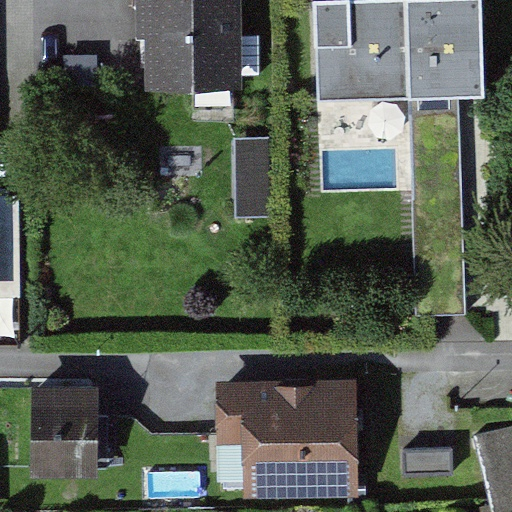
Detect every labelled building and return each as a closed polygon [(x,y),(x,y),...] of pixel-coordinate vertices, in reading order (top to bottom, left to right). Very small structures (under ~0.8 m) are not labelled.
[(242,0),(151,0),(154,77),(203,75),(238,75),(244,75),(244,34),(242,0)] [(325,0),(327,94),(423,91),(468,90),(491,90),(489,0),(325,0)] [(131,21),(73,22),(75,80),(132,79),(131,21)] [(244,34),(244,75),(269,74),(268,33),(244,34)] [(203,102),(239,101),(238,75),(203,75),(203,102)] [(423,91),(427,312),(473,311),(468,90),(423,91)] [(240,212),(275,210),(270,132),(236,134),(240,212)] [(265,486),(357,485),(355,384),(235,386),(235,405),(235,432),(264,432),(265,486)] [(128,418),(101,418),(102,387),(47,387),(47,465),(128,466),(128,418)] [(511,511),(511,426),(487,433),(505,511),(511,511)] [(463,474),(462,447),(413,448),(414,475),(463,474)]
